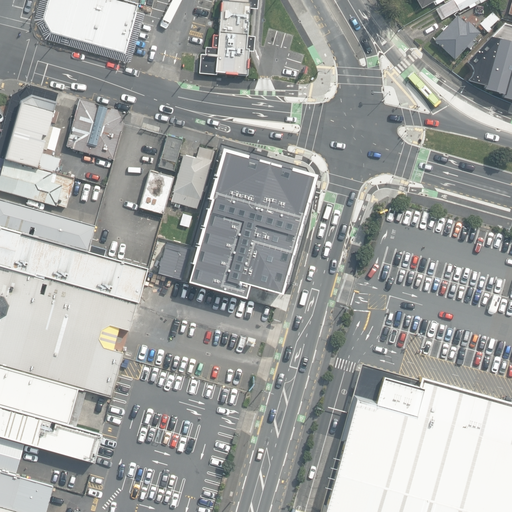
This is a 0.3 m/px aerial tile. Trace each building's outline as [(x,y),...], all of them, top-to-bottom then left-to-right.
[(133,56),(146,5),(126,0),(42,0),(39,18),(46,31),(133,56)] [(248,0),(222,0),(214,42),(202,50),(202,71),(248,76),(248,0)] [(414,0),(419,8),(431,2),(433,5),(441,0),(414,0)] [(450,0),(434,9),(440,20),(458,10),(458,11),(467,6),(469,9),(483,0),(450,0)] [(491,11),(478,23),(486,32),(490,29),(488,27),(498,18),(491,11)] [(455,15),(431,40),(452,59),(464,46),(467,49),(473,43),(470,41),(478,32),(466,21),(463,23),(455,15)] [(511,25),(502,22),(463,63),(467,66),(468,68),(468,74),(466,77),(463,79),(465,81),(480,86),(479,89),(499,94),(498,97),(511,101),(511,25)] [(59,101),(33,94),(17,98),(0,154),(0,158),(38,169),(59,101)] [(128,114),(78,100),(65,146),(114,160),(128,114)] [(184,138),(169,134),(160,166),(174,170),(184,138)] [(165,240),(156,271),(243,296),(247,282),(278,291),(308,184),(303,172),(222,147),(193,248),(165,240)] [(213,153),(199,148),(197,155),(184,151),(170,199),(197,207),(213,153)] [(38,169),(0,158),(0,189),(67,208),(75,179),(38,169)] [(175,176),(153,170),(143,208),(165,214),(175,176)] [(0,226),(104,254),(108,236),(110,228),(0,198),(0,226)] [(183,210),(168,206),(166,216),(180,220),(183,210)] [(104,254),(0,226),(0,264),(138,304),(149,268),(147,267),(104,254)] [(138,304),(0,264),(0,365),(86,390),(112,397),(138,304)] [(413,373),(412,377),(358,362),(319,511),(307,511),(306,511),(286,508),(284,507),(282,511),(511,511),(511,401),(487,394),(413,373)] [(0,365),(0,404),(76,425),(86,390),(0,365)] [(0,404),(0,434),(24,441),(94,460),(101,431),(76,425),(0,404)] [(24,441),(0,434),(0,466),(16,471),(24,441)] [(46,511),(54,485),(0,470),(0,511),(102,511),(101,511),(95,510),(94,511),(46,511)]
